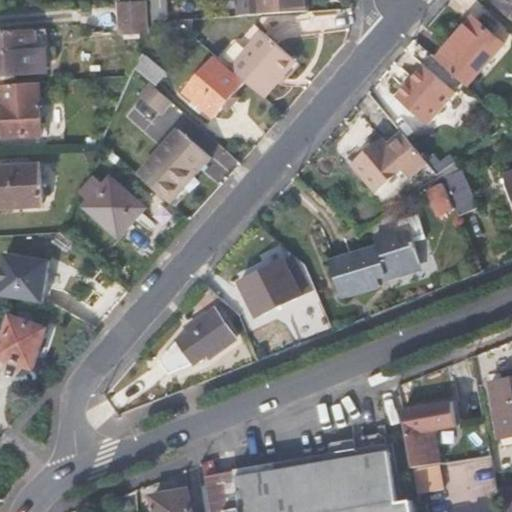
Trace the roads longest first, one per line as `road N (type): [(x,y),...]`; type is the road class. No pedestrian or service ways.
road 1 (residential): [(79,470),(74,397),(88,374),(385,35)]
road 2 (residential): [(511,301),(79,470)]
